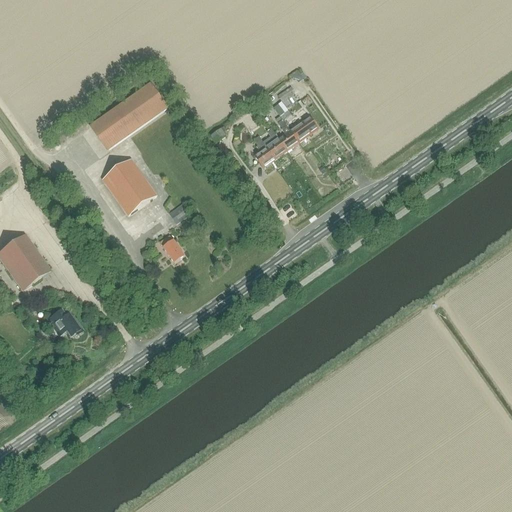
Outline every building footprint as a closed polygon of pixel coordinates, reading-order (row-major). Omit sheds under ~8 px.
[(92,127),(109,151),(166,111),(149,86),(92,127)] [(285,108),(296,101),(293,95),(295,94),(291,88),(278,96),(285,108)] [(295,112),(290,116),(294,122),(299,118),(295,112)] [(290,131),(290,132),(283,121),(278,124),(282,130),(285,135),(279,140),(278,140),(287,153),(299,144),(290,131)] [(302,123),(290,131),(299,144),(311,136),(302,123)] [(278,140),(279,140),(271,129),(267,132),(271,138),(270,138),(274,143),(267,148),(266,149),(275,161),(287,153),(278,140)] [(215,144),(225,137),(220,130),(210,137),(215,144)] [(266,149),(267,148),(259,138),(255,141),(259,146),(257,148),(260,153),(255,157),(254,157),(263,170),(275,161),(266,149)] [(128,218),(157,198),(131,162),(103,182),(128,218)] [(177,225),(190,216),(182,206),(169,215),(177,225)] [(0,261),(22,293),(50,273),(25,237),(0,254),(0,261)] [(175,265),(185,258),(173,242),(172,243),(168,239),(160,244),(164,249),(163,249),(175,265)] [(76,337),(83,332),(74,320),(73,322),(68,316),(65,318),(61,312),(47,321),(58,337),(65,333),(69,339),(74,335),(76,337)]
